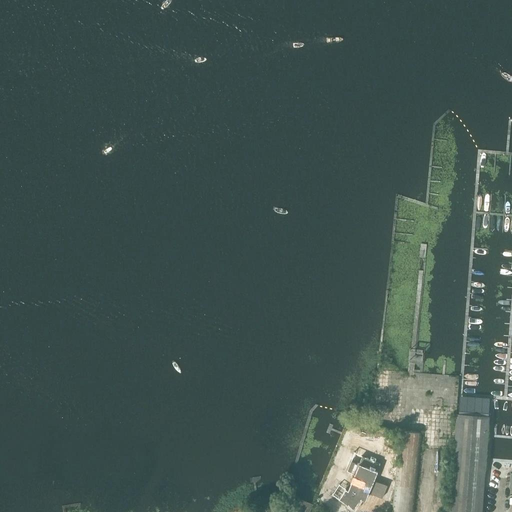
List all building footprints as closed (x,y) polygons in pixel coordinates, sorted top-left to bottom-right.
[(457,414),(448,511),(480,511),(489,417),(488,417),(490,399),(461,396),(460,415),(457,414)] [(422,433),(402,431),(392,511),(414,511),(421,448),(422,433)] [(339,484),(333,493),(338,497),(353,507),(360,497),(365,499),(368,492),(382,498),(387,485),(373,479),(380,463),(362,455),(359,462),(357,462),(351,460),(347,470),(353,472),(354,473),(353,474),(352,474),(350,479),(351,479),(350,481),(351,481),(349,485),(347,489),(345,488),(339,484)] [(286,511),(310,511),(314,505),(288,494),(288,496),(285,503),(286,511)] [(273,511),(280,511),(278,497),(271,497),(273,511)]
